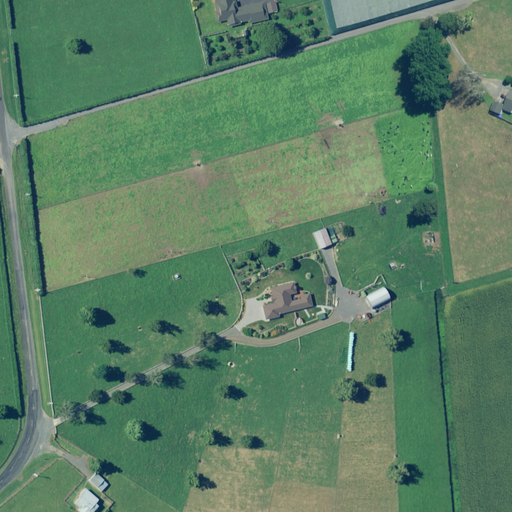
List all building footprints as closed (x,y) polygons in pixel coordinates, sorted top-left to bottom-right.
[(214,0),(216,12),(215,12),(217,22),(227,20),(228,27),(240,24),(240,22),(247,21),(248,23),(268,19),(267,14),(277,12),(275,0),(236,8),(235,0),(214,0)] [(506,104),(497,101),(493,110),(502,114),(506,104)] [(328,246),(322,230),(313,233),(320,249),(328,246)] [(305,296),(298,281),(286,286),(293,301),(305,296)] [(275,287),(255,297),(256,299),(251,301),(257,313),(266,308),(269,314),(291,303),(285,292),(278,295),(275,287)] [(389,300),(384,289),(366,297),(371,308),(389,300)] [(108,484),(96,473),(89,481),(102,492),(108,484)] [(92,511),(93,511),(98,506),(95,503),(98,500),(85,488),(78,497),(79,498),(75,504),(79,507),(77,510),(79,511),(92,511)]
